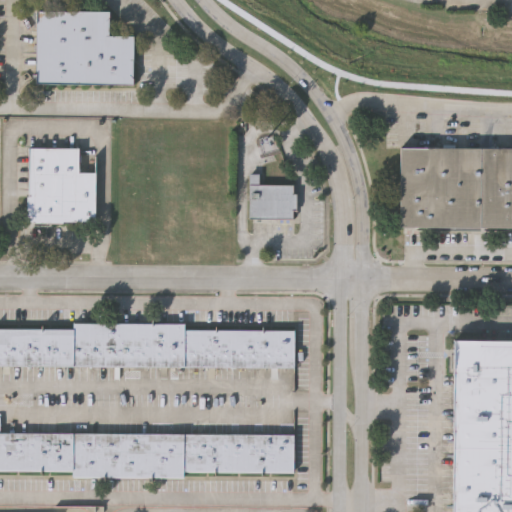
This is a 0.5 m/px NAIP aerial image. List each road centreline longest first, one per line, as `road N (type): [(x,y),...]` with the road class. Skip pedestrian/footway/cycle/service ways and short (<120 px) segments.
road 1 (tertiary): [(174,0),(284,87),(337,166),(346,414),(339,511)]
road 2 (tertiary): [(361,511),(365,191),(356,141),(311,78),(210,0)]
road 3 (residential): [(0,276),(511,277)]
